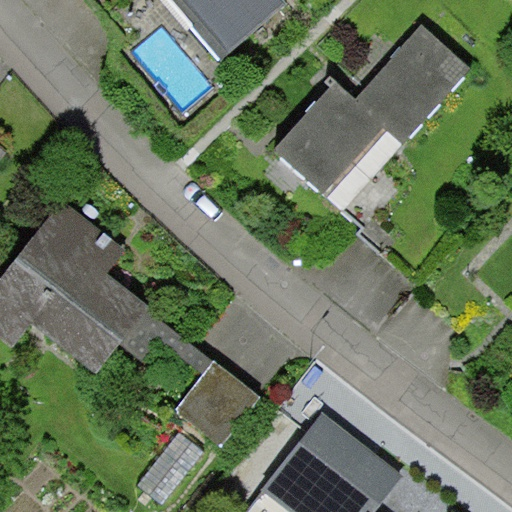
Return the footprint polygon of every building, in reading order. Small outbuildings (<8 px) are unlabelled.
[(283,0),(173,0),(222,58),(287,4),(283,0)] [(336,82),(275,151),(323,193),(382,126),(403,145),(472,69),(422,24),(355,99),(336,82)] [(343,211),(403,145),(382,126),(323,193),(343,211)] [(63,204),(0,282),(0,337),(11,346),(32,320),(96,372),(148,308),(101,270),(119,249),(63,204)] [(215,363),(176,410),(219,445),(258,397),(215,363)] [(291,511),(370,511),(400,476),(323,415),(263,490),(291,511)] [(204,451),(180,432),(139,485),(163,504),(204,451)]
